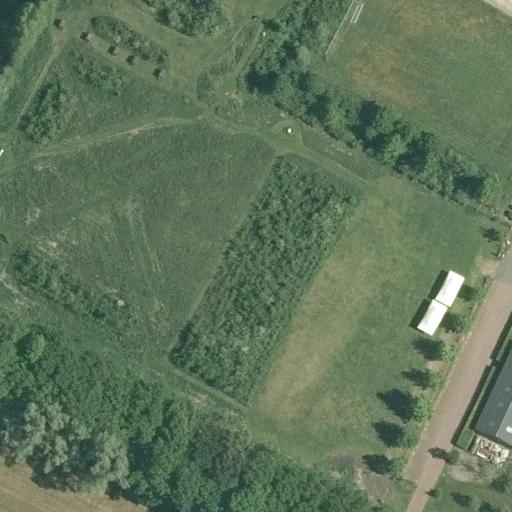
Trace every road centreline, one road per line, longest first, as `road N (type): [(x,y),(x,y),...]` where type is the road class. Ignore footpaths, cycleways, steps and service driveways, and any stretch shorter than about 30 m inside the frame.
road 1 (tertiary): [(257,511),(0,377)]
road 2 (unknown): [(410,511),(511,296)]
